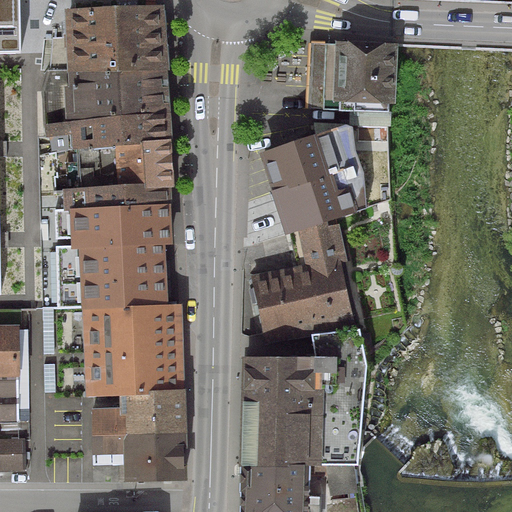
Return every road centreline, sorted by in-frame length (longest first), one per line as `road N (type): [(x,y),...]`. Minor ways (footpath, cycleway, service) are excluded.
road 1 (primary): [(209,502),(214,102),(224,21)]
road 2 (secondary): [(300,0),(377,19),(511,26)]
road 3 (residential): [(0,503),(163,501)]
